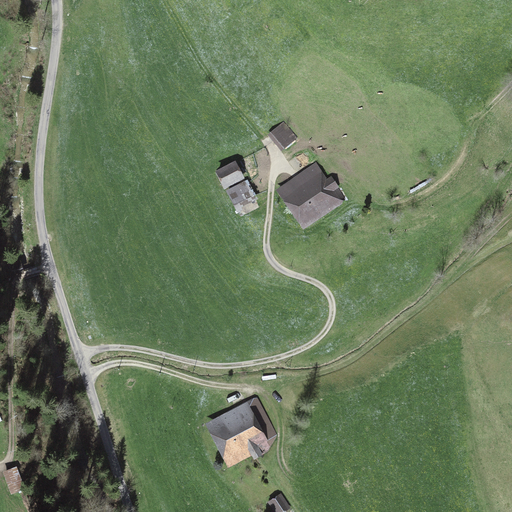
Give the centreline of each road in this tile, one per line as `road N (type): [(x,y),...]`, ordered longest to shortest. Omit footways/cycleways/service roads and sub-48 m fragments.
road 1 (track): [(77,354),(129,346),(226,364),(305,344),(325,325),(331,299),(267,253),(277,163),(311,147),(366,202),(403,204),(445,179),(475,121),(511,83)]
road 2 (unclassified): [(129,511),(39,220),(56,0)]
road 3 (track): [(48,264),(14,286),(12,438),(0,465)]
road 4 (track): [(84,371),(141,362),(251,395)]
